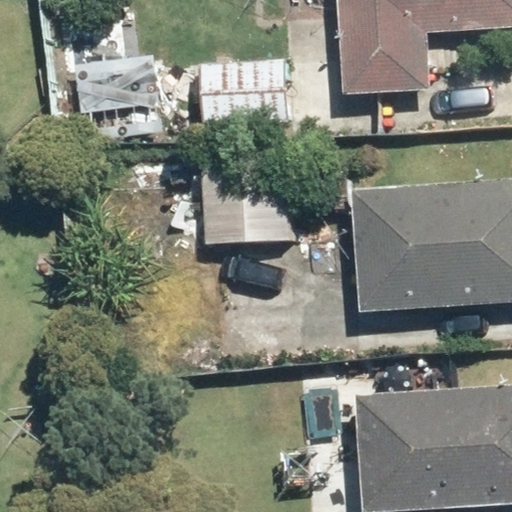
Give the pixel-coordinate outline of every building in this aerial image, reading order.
[(511,0),(348,0),(350,29),(357,28),(361,91),(453,85),(450,34),(511,30),(511,0)] [(167,54),(84,58),(88,135),(171,131),(167,54)] [(220,60),(222,123),(292,121),(291,58),(220,60)] [(215,166),(221,249),(299,243),(293,160),(215,166)] [(511,182),(390,185),(392,301),(511,298),(511,182)] [(511,390),(384,403),(393,511),(479,511),(511,509),(511,390)]
